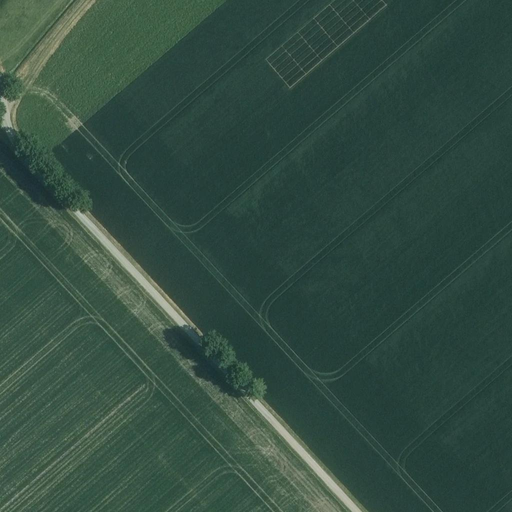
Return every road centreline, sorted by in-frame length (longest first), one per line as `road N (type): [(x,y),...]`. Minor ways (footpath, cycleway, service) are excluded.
road 1 (unclassified): [(358,511),(11,137),(0,90)]
road 2 (track): [(87,0),(4,109)]
